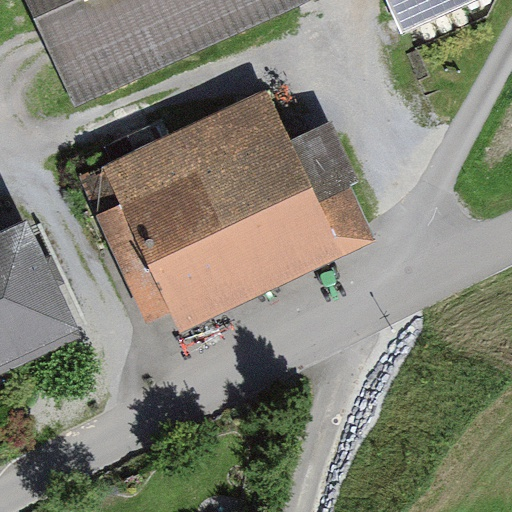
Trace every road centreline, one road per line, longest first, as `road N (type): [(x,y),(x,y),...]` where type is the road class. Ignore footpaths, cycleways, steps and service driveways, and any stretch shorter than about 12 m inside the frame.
road 1 (unclassified): [(511,244),(0,497)]
road 2 (track): [(46,50),(13,81),(3,114),(20,147),(42,158),(331,30)]
road 3 (track): [(511,49),(416,223),(442,275)]
